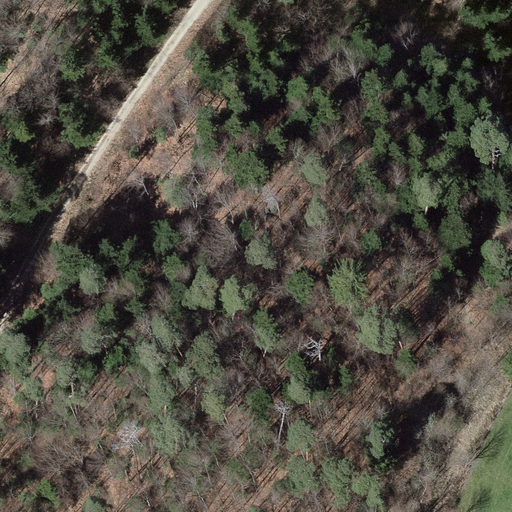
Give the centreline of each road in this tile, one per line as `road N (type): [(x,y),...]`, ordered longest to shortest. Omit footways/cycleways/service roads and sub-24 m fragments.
road 1 (track): [(0,323),(35,247),(203,0)]
road 2 (track): [(511,353),(436,511)]
